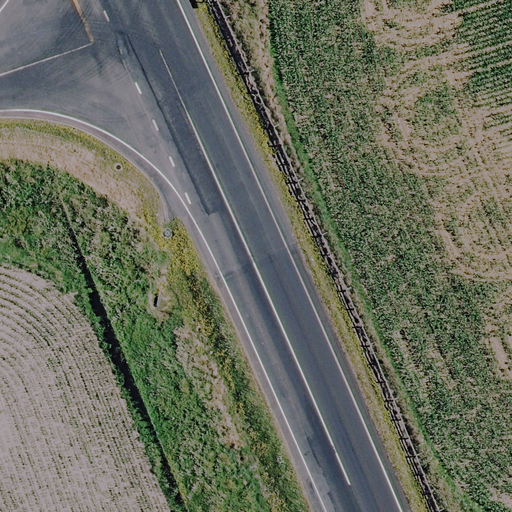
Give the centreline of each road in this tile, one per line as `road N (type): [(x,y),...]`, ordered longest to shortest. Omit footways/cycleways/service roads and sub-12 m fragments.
road 1 (primary): [(153,26),(358,511)]
road 2 (unclassified): [(153,26),(0,73)]
